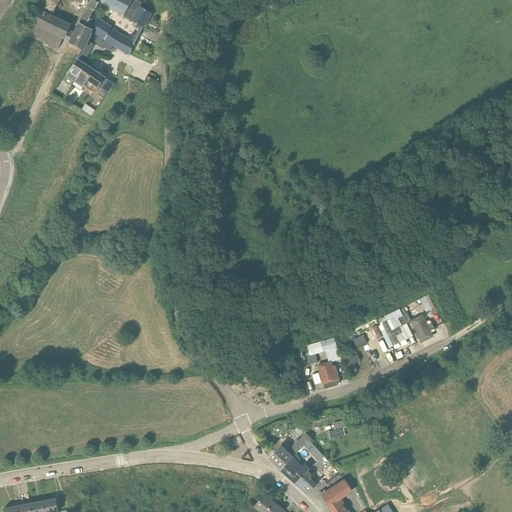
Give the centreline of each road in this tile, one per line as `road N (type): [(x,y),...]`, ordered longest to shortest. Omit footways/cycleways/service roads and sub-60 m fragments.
road 1 (unclassified): [(241,423),(181,332),(162,73)]
road 2 (residential): [(241,423),(348,389),(448,341)]
road 3 (residential): [(0,479),(174,455)]
